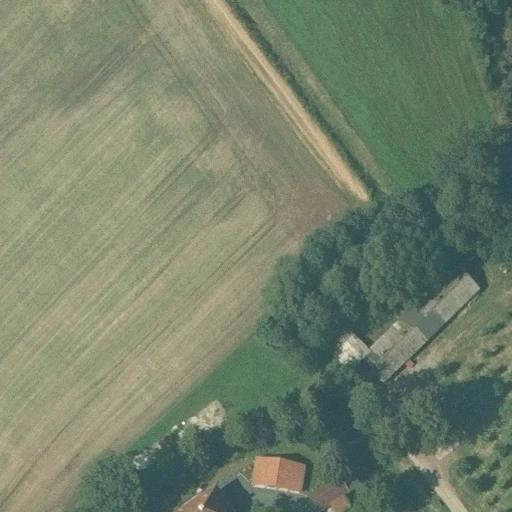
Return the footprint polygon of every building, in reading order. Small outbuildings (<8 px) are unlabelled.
[(456,269),(369,356),(362,363),(384,385),(479,293),(456,269)] [(369,356),(355,341),(335,359),(349,375),(362,363),(369,356)] [(283,352),(215,399),(236,429),(296,387),(286,372),(293,367),(283,352)] [(455,426),(426,446),(438,463),(467,442),(455,426)] [(304,470),(258,463),(253,489),(299,496),(304,470)] [(339,481),(309,500),(317,511),(322,511),(348,495),(339,481)] [(227,511),(216,495),(190,511),(227,511)]
